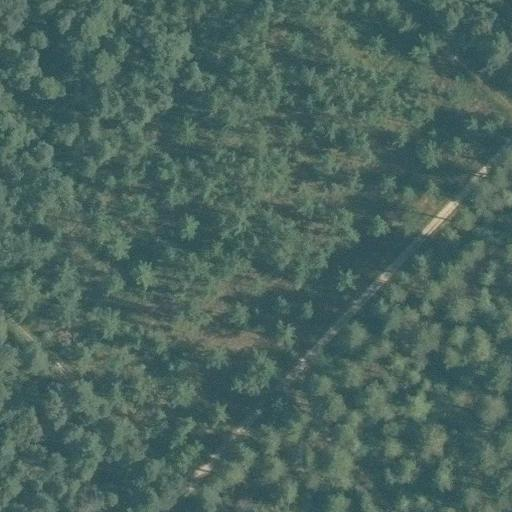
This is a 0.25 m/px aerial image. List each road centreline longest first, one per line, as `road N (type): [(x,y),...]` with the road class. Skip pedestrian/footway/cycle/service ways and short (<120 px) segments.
road 1 (track): [(198,475),(511,137)]
road 2 (track): [(237,511),(198,475),(184,486),(0,308)]
